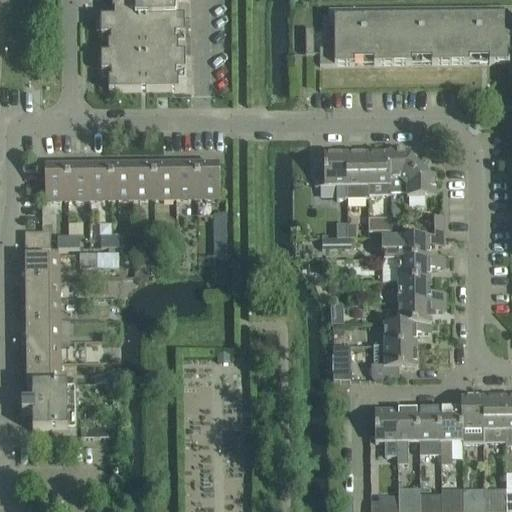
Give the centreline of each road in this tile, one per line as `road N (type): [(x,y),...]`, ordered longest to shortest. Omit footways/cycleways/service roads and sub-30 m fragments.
road 1 (residential): [(482,364),(475,349),(473,153),(448,128),(423,124),(249,127)]
road 2 (residential): [(482,364),(443,394),(361,395),(362,511)]
road 3 (residential): [(0,258),(19,128),(70,125)]
road 4 (residential): [(70,125),(249,127)]
road 5 (residential): [(70,125),(70,0)]
